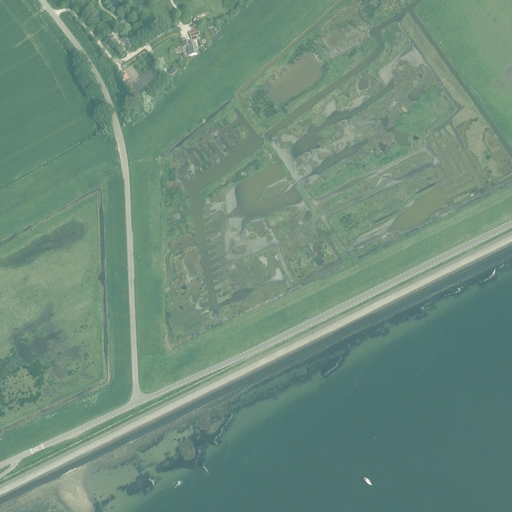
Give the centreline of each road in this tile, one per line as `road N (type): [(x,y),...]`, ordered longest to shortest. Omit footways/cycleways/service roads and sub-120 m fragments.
road 1 (unclassified): [(138,401),(121,140),(88,61),(41,0)]
road 2 (unclassified): [(138,401),(511,223)]
road 3 (unclassified): [(16,458),(138,401)]
